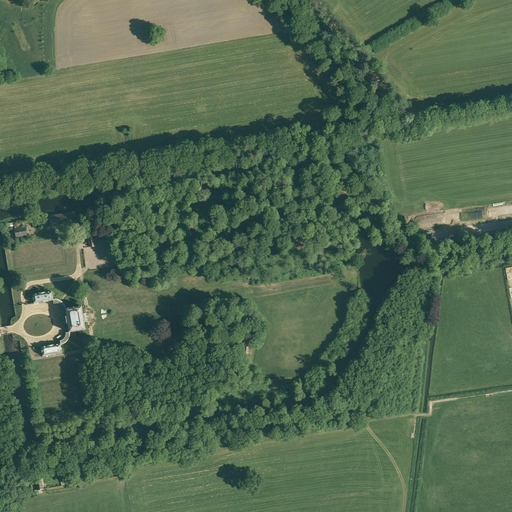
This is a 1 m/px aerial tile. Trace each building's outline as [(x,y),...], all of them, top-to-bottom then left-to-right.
[(49,216),(51,225),(76,221),(74,212),(49,216)] [(14,227),(16,238),(20,237),(27,236),(25,227),(20,228),(19,226),(14,227)] [(86,231),(89,247),(95,246),(93,230),(86,231)] [(32,295),(34,303),(53,300),(51,291),(32,295)] [(56,300),(53,300),(53,304),(57,305),(59,306),(60,307),(61,309),(61,310),(65,310),(65,309),(65,306),(63,304),(62,303),(60,301),(58,300),(56,300)] [(65,310),(69,332),(85,329),(81,306),(65,309),(65,310)] [(69,335),(69,332),(65,332),(65,335),(65,338),(64,339),(62,341),(59,342),(60,344),(60,345),(62,345),(64,344),(67,342),(68,340),(69,338),(69,335)] [(41,347),(43,356),(62,353),(60,345),(60,344),(41,347)]
